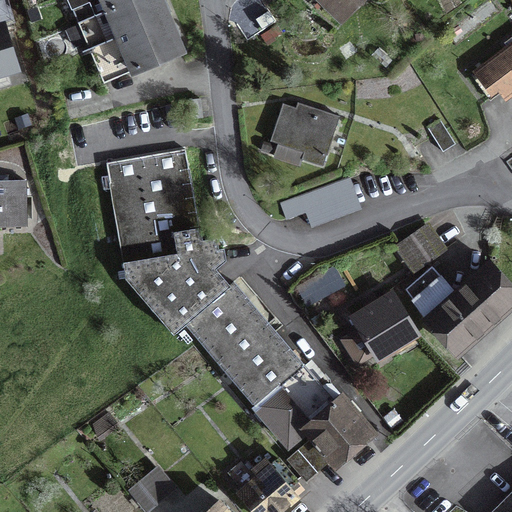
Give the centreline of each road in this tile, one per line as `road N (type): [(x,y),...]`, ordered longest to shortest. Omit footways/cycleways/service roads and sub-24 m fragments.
road 1 (residential): [(212,0),(235,189),(263,229),(310,244),(428,199),(471,191),(511,201)]
road 2 (primary): [(354,511),(511,363)]
